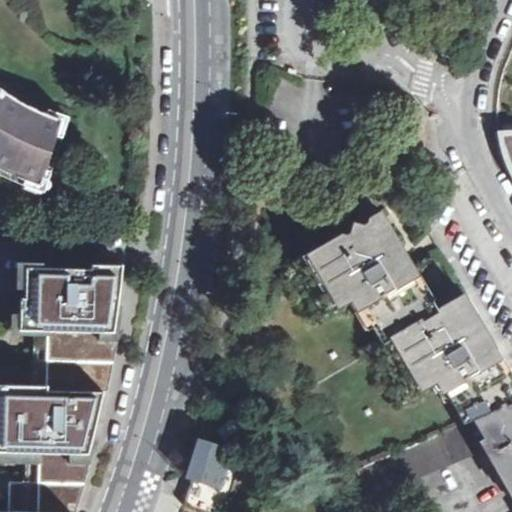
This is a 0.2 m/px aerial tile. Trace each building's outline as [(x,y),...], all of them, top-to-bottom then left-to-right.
[(21,186),(44,193),(51,174),(46,173),(56,138),(61,140),(69,120),(47,109),(46,113),(28,106),(11,97),(0,89),(0,166),(24,179),(21,186)] [(348,316),(361,310),(374,334),(383,329),(421,398),(441,387),(447,397),(459,391),(478,426),(511,407),(511,385),(461,301),(438,314),(379,217),(371,226),(353,223),(351,234),(314,254),(348,316)] [(112,332),(119,272),(90,271),(90,275),(49,275),(49,269),(24,269),(23,299),(18,299),(17,332),(37,332),(37,362),(30,361),(30,392),(0,390),(0,452),(36,454),(35,483),(5,482),(5,511),(0,511),(68,511),(85,454),(99,393),(112,332)] [(511,407),(478,426),(489,446),(493,454),(489,457),(511,497),(511,407)] [(489,446),(478,426),(359,473),(369,497),(489,446)] [(214,511),(231,450),(196,439),(184,479),(193,482),(187,503),(214,511)] [(340,511),(329,485),(261,511),(340,511)]
